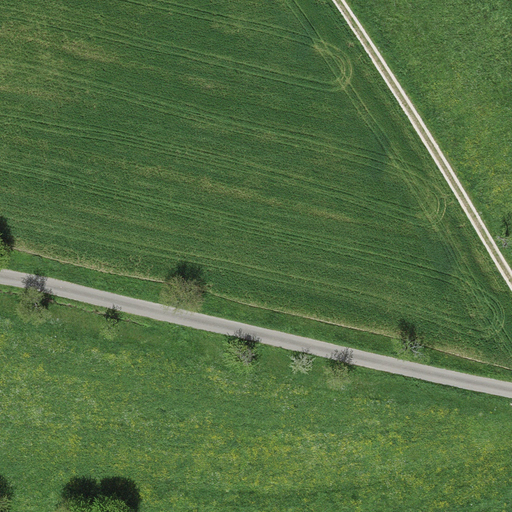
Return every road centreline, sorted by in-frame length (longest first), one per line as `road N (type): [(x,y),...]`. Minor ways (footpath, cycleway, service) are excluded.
road 1 (residential): [(0,276),(511,388)]
road 2 (track): [(337,0),(511,274)]
